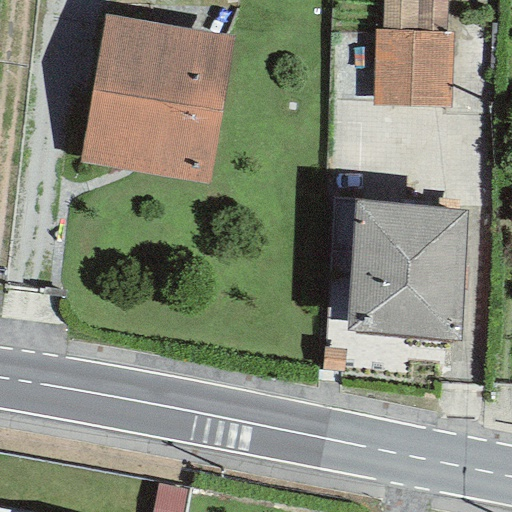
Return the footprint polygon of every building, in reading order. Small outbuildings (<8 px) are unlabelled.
[(443,0),(382,0),(382,28),(443,30),(443,0)] [(114,25),(91,161),(209,181),(232,44),(114,25)] [(382,28),(374,28),(371,103),(449,106),(452,31),(443,30),(382,28)] [(353,191),(343,321),(456,329),(466,199),(353,191)] [(0,502),(0,511),(21,511),(23,507),(0,502)]
